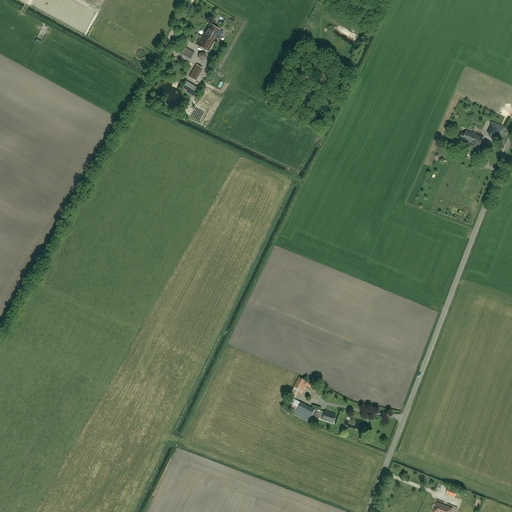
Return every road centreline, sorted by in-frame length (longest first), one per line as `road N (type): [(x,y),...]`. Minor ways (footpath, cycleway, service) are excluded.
road 1 (unclassified): [(368,511),(511,135)]
road 2 (unclassified): [(0,332),(192,0)]
